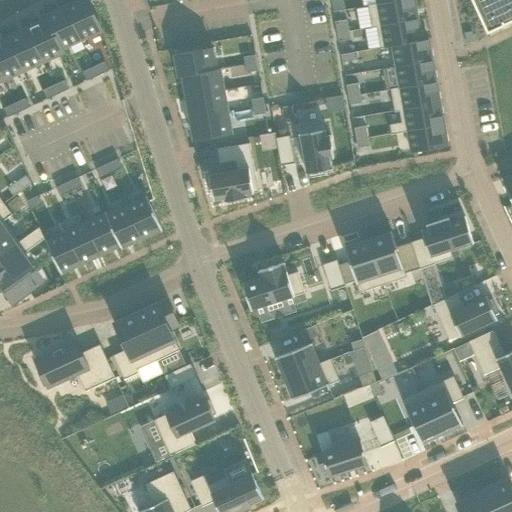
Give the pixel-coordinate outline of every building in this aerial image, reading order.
[(87,0),(79,0),(65,6),(81,40),(101,30),(87,0)] [(413,0),(399,0),(368,6),(368,7),(372,27),(417,19),(413,0)] [(491,0),(472,0),(487,33),(504,26),(491,0)] [(491,0),(504,26),(505,25),(504,25),(511,21),(511,3),(510,0),(491,0)] [(65,6),(45,16),(63,53),(63,52),(62,49),(81,40),(65,6)] [(46,20),(27,28),(43,62),(63,53),(45,16),(46,20)] [(347,19),(335,21),(337,33),(349,31),(347,19)] [(417,19),(372,27),(372,28),(377,27),(380,47),(428,39),(428,38),(421,39),(417,19)] [(27,28),(8,38),(23,71),(43,62),(27,28)] [(349,31),(337,33),(338,41),(350,39),(349,31)] [(8,38),(0,41),(0,72),(4,80),(23,71),(8,38)] [(428,39),(380,47),(380,48),(392,46),(396,66),(432,60),(428,39)] [(212,48),(174,54),(178,77),(220,69),(220,68),(216,69),(212,48)] [(353,52),(341,54),(342,62),(348,61),(354,60),(353,52)] [(255,55),(243,57),(245,65),(256,63),(255,55)] [(400,87),(390,89),(436,81),(432,60),(396,66),(400,87)] [(104,61),(93,66),(97,75),(108,70),(104,61)] [(256,63),(245,65),(246,73),(258,70),(256,63)] [(93,66),(82,71),(86,80),(97,75),(93,66)] [(220,69),(178,77),(179,77),(182,76),(186,97),(224,90),(220,69)] [(64,80),(53,85),(57,94),(68,89),(64,80)] [(436,81),(390,89),(394,111),(440,103),(436,81)] [(358,83),(346,85),(348,97),(360,95),(358,83)] [(53,85),(42,90),(47,99),(57,94),(53,85)] [(224,90),(186,97),(190,118),(228,112),(224,90)] [(360,95),(348,97),(350,105),(362,103),(360,95)] [(263,97),(251,99),(252,107),(264,105),(263,97)] [(25,98),(14,103),(18,112),(29,107),(25,98)] [(14,103),(3,108),(7,117),(18,112),(14,103)] [(396,123),(389,124),(391,133),(444,124),(440,103),(394,111),(396,123)] [(264,105),(252,107),(253,115),(265,113),(264,105)] [(228,112),(190,118),(194,141),(232,134),(228,112)] [(324,124),(299,129),(307,174),(309,173),(309,176),(324,174),(323,171),(332,169),(329,157),(334,157),(330,135),(326,136),(324,124)] [(444,124),(391,133),(391,134),(408,131),(411,152),(447,146),(444,124)] [(366,126),(354,128),(356,140),(368,137),(366,126)] [(290,135),(276,138),(281,165),(295,163),(290,135)] [(368,137),(356,140),(357,148),(367,146),(369,145),(368,137)] [(209,177),(206,177),(209,192),(212,191),(213,200),(225,198),(226,202),(247,198),(247,194),(258,192),(249,143),(217,149),(220,163),(235,160),(237,170),(209,175),(209,177)] [(117,158),(106,164),(110,173),(121,168),(117,158)] [(106,164),(95,169),(100,178),(110,173),(106,164)] [(17,182),(22,189),(31,183),(25,175),(17,182)] [(511,175),(502,180),(511,202),(511,175)] [(77,177),(67,182),(71,191),(82,186),(77,177)] [(67,182),(56,187),(60,196),(71,191),(67,182)] [(37,196),(27,201),(31,210),(42,205),(37,196)] [(145,197),(126,206),(141,239),(160,231),(161,231),(162,231),(146,196),(145,196),(145,197)] [(0,255),(39,227),(19,242),(3,220),(12,214),(3,203),(0,205),(0,255)] [(105,212),(122,249),(123,249),(123,248),(141,239),(126,206),(107,215),(105,212)] [(104,213),(85,222),(101,255),(120,246),(121,250),(122,249),(105,212),(104,212),(104,213)] [(423,238),(411,242),(420,268),(434,264),(433,263),(452,257),(450,250),(472,242),(472,244),(474,243),(465,216),(464,216),(464,218),(449,223),(447,218),(428,225),(430,229),(423,231),(422,230),(421,230),(423,238)] [(85,222),(66,231),(81,264),(101,255),(85,222)] [(39,227),(0,255),(0,290),(32,268),(22,254),(44,238),(39,227)] [(46,239),(45,240),(61,274),(62,274),(62,273),(81,264),(66,231),(47,240),(46,239)] [(391,231),(370,238),(385,284),(406,277),(405,273),(420,268),(411,242),(396,247),(391,231)] [(349,260),(338,264),(344,283),(355,280),(359,292),(385,284),(370,238),(344,247),(349,260)] [(337,260),(322,264),(331,290),(345,286),(344,283),(338,264),(337,260)] [(261,278),(242,285),(250,310),(304,292),(298,271),(288,275),(284,262),(258,270),(261,278)] [(28,281),(20,287),(26,295),(34,289),(28,281)] [(457,293),(433,305),(449,341),(460,335),(460,336),(462,336),(462,335),(496,319),(496,320),(498,319),(495,314),(498,313),(492,299),(489,300),(486,295),(485,296),(485,297),(463,307),(457,293)] [(166,298),(140,310),(162,358),(179,350),(169,329),(174,327),(178,325),(173,314),(166,298)] [(400,306),(393,310),(398,320),(405,317),(400,306)] [(126,349),(113,355),(124,379),(138,373),(137,369),(162,358),(140,310),(114,323),(126,349)] [(393,310),(386,313),(391,324),(398,320),(393,310)] [(315,324),(299,331),(303,342),(320,335),(315,324)] [(493,330),(468,341),(484,375),(500,367),(511,392),(511,393),(511,394),(511,395),(511,350),(504,354),(493,330)] [(362,339),(351,343),(353,350),(354,350),(365,347),(362,339)] [(47,354),(34,360),(38,367),(40,371),(37,373),(43,387),(46,386),(47,388),(77,374),(85,391),(114,377),(99,345),(81,353),(76,341),(47,354)] [(312,342),(275,357),(275,359),(276,359),(284,378),(331,359),(330,358),(320,363),(312,342)] [(365,347),(354,350),(356,358),(368,354),(365,347)] [(331,359),(284,378),(292,397),(291,398),(291,399),(339,380),(331,359)] [(390,361),(376,367),(382,378),(395,372),(390,361)] [(190,364),(164,376),(170,389),(196,377),(190,364)] [(419,364),(411,367),(416,378),(424,375),(419,364)] [(411,367),(404,371),(409,382),(416,378),(411,367)] [(372,371),(359,376),(363,386),(376,381),(372,371)] [(453,376),(422,390),(442,434),(462,424),(452,403),(463,398),(453,376)] [(376,382),(369,385),(374,395),(381,392),(376,382)] [(422,390),(401,400),(421,443),(442,434),(422,390)] [(120,396),(106,402),(112,414),(125,407),(120,396)] [(176,409),(154,420),(170,455),(195,444),(189,431),(214,420),(214,418),(212,416),(215,414),(209,399),(205,401),(204,397),(192,402),(189,398),(174,405),(176,409)] [(383,416),(369,422),(381,447),(394,440),(383,416)] [(334,449),(316,455),(321,472),(327,470),(329,477),(368,464),(360,440),(350,444),(348,439),(332,444),(334,449)] [(154,504),(138,511),(185,511),(191,509),(173,471),(145,484),(154,504)] [(203,475),(190,481),(202,506),(214,501),(218,511),(242,511),(249,509),(247,505),(251,503),(261,499),(262,498),(262,499),(264,499),(252,473),(250,473),(251,474),(251,475),(250,475),(230,484),(227,477),(208,485),(203,475)] [(511,511),(511,490),(507,479),(481,491),(490,511),(511,511)] [(459,511),(490,511),(481,491),(455,503),(459,511)]
